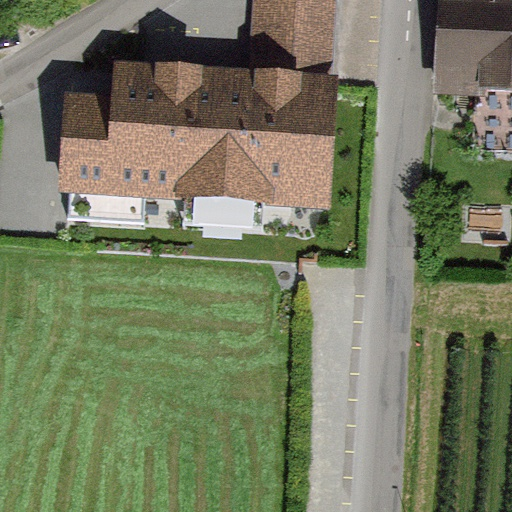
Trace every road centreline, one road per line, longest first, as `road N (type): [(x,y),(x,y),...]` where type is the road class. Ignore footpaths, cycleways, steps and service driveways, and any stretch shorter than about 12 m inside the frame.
road 1 (unclassified): [(412,0),(380,511)]
road 2 (residential): [(0,81),(133,0)]
